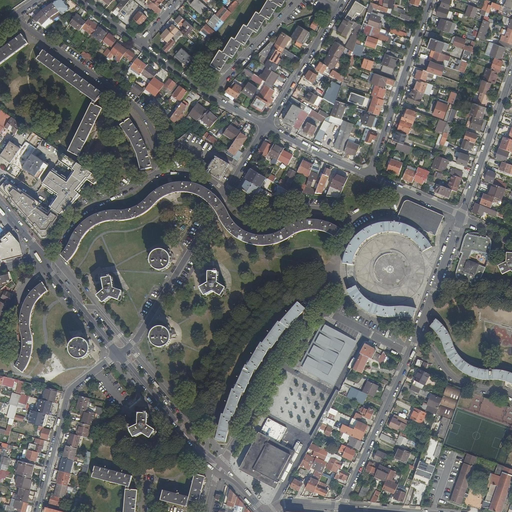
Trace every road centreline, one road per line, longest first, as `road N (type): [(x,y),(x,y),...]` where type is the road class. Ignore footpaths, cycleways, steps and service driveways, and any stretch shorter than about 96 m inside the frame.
road 1 (residential): [(219,468),(311,318),(330,313),(411,352)]
road 2 (residential): [(41,259),(92,204),(161,171),(189,171),(224,192)]
road 3 (residential): [(401,189),(384,207),(348,216),(254,207),(224,192)]
road 4 (residential): [(117,353),(68,395),(36,511)]
road 5 (residential): [(429,0),(368,174)]
road 6 (residential): [(128,346),(224,192)]
road 7 (residential): [(411,352),(342,507)]
road 8 (residential): [(462,214),(511,72)]
road 9 (residential): [(264,127),(139,44)]
road 10 (residential): [(264,127),(343,0)]
road 11 (residential): [(205,454),(201,431),(128,346)]
road 12 (primary): [(205,454),(117,353)]
road 13 (residential): [(417,336),(462,214)]
